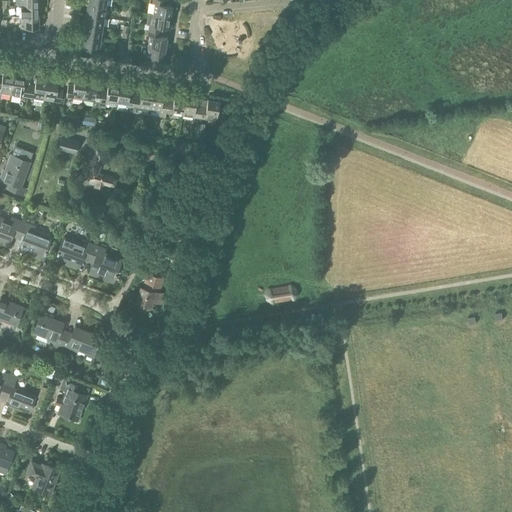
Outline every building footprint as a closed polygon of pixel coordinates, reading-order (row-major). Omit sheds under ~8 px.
[(155,3),(153,14),(170,16),(172,5),(165,4),(166,0),(152,0),(153,3),(155,3)] [(88,3),(86,14),(104,17),(106,6),(88,3)] [(39,16),(39,5),(21,5),(21,16),(39,16)] [(169,28),(170,16),(153,14),(148,13),(146,24),(149,25),(148,29),(161,31),(162,27),(169,28)] [(102,28),(104,17),(86,14),(84,25),(102,28)] [(39,27),(39,16),(21,16),(21,27),(39,27)] [(84,25),(83,35),(100,38),(102,28),(84,25)] [(160,36),(161,31),(148,29),(148,35),(150,35),(148,46),(165,48),(167,37),(160,36)] [(99,50),(100,38),(83,35),(81,47),(99,50)] [(165,48),(148,46),(146,57),(164,60),(165,48)] [(0,79),(0,95),(2,90),(12,92),(14,74),(3,72),(2,80),(0,79)] [(28,97),(30,84),(24,83),(25,76),(14,74),(12,92),(21,93),(21,96),(28,97)] [(28,97),(44,99),(47,79),(36,77),(35,85),(30,84),(28,97)] [(73,96),(83,97),(86,79),(75,78),(74,85),(68,84),(66,97),(73,98),(73,96)] [(59,81),(47,79),(44,99),(61,102),(63,90),(57,89),(59,81)] [(86,79),(83,97),(83,100),(100,102),(102,89),(96,89),(98,81),(86,79)] [(117,105),(117,102),(120,85),(108,83),(107,90),(102,89),(100,102),(99,107),(104,107),(105,103),(117,105)] [(131,86),(120,85),(117,102),(127,104),(126,106),(133,108),(135,95),(130,94),(131,86)] [(149,115),(153,90),(141,88),(140,95),(135,95),(133,108),(133,113),(149,115)] [(164,92),(153,90),(149,115),(166,118),(166,113),(169,100),(163,99),(164,92)] [(182,115),(183,115),(186,95),(175,93),(173,101),(169,100),(166,113),(173,114),(173,111),(182,113),(182,115)] [(186,95),(183,115),(199,118),(201,105),(196,104),(197,97),(186,95)] [(201,105),(199,118),(217,121),(220,100),(208,98),(206,106),(201,105)] [(96,117),(83,115),(81,123),(95,125),(96,117)] [(37,127),(45,130),(47,124),(39,121),(37,127)] [(79,140),(62,136),(59,149),(76,153),(79,140)] [(105,152),(97,149),(88,179),(96,181),(94,188),(102,190),(104,183),(114,186),(117,178),(99,172),(105,152)] [(0,178),(11,183),(9,189),(23,194),(25,188),(21,186),(30,161),(12,154),(6,169),(4,168),(0,177),(0,178)] [(165,225),(177,230),(186,212),(174,206),(165,225)] [(11,235),(17,237),(23,221),(12,217),(10,221),(0,216),(0,238),(9,241),(11,235)] [(34,226),(23,221),(17,237),(22,240),(20,246),(33,251),(32,254),(42,258),(44,252),(45,252),(46,250),(46,249),(51,236),(33,229),(34,226)] [(82,257),(87,259),(94,243),(83,239),(81,243),(63,236),(58,249),(57,249),(56,252),(57,252),(55,258),(79,267),(82,257)] [(106,248),(94,243),(87,259),(93,261),(90,268),(103,273),(102,276),(112,280),(114,277),(115,274),(116,275),(117,272),(116,271),(121,258),(104,252),(106,248)] [(148,261),(153,248),(146,245),(141,258),(148,261)] [(150,306),(152,300),(160,303),(163,292),(159,291),(162,277),(147,273),(143,287),(140,286),(136,301),(150,306)] [(290,285),(268,289),(265,294),(267,299),(273,303),(294,299),(297,294),(295,288),(290,285)] [(0,320),(1,319),(15,324),(23,306),(0,297),(0,320)] [(53,346),(60,348),(65,334),(59,332),(63,321),(40,313),(33,332),(49,338),(48,340),(55,342),(53,346)] [(78,349),(86,352),(84,357),(85,359),(91,362),(93,360),(98,347),(96,346),(100,336),(75,326),(71,336),(65,334),(60,348),(66,351),(67,347),(77,350),(78,349)] [(0,395),(3,396),(8,382),(11,375),(5,372),(1,382),(0,381),(0,395)] [(100,374),(97,384),(106,387),(109,377),(100,374)] [(8,398),(7,402),(29,410),(35,395),(13,387),(17,377),(11,375),(8,382),(3,396),(8,398)] [(80,385),(64,380),(61,388),(66,390),(63,399),(57,397),(55,403),(61,405),(58,412),(77,418),(86,394),(78,391),(80,385)] [(40,407),(47,388),(43,386),(35,405),(40,407)] [(0,472),(5,474),(13,451),(0,446),(0,472)] [(49,493),(59,469),(46,464),(45,467),(32,462),(27,474),(41,479),(37,488),(49,493)]
